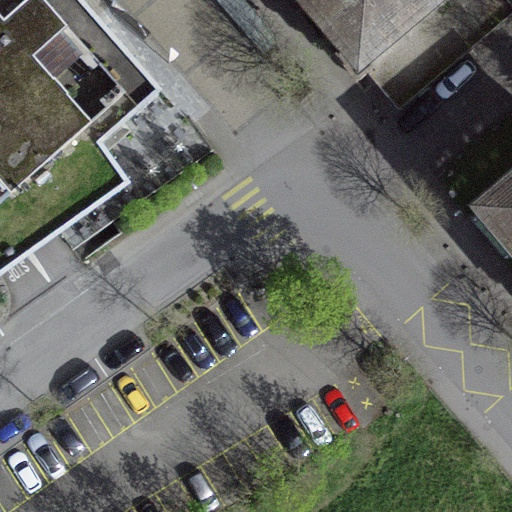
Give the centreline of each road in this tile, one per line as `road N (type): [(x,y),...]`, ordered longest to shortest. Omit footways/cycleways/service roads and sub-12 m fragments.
road 1 (residential): [(315,168),(0,387)]
road 2 (residential): [(315,168),(511,395)]
